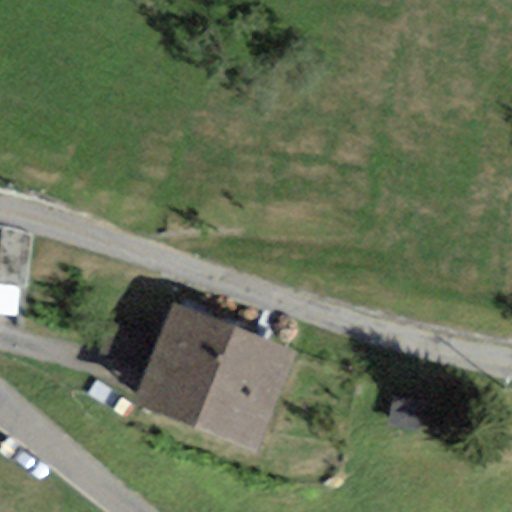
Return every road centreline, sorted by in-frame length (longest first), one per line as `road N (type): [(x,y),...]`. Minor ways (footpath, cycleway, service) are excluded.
road 1 (residential): [(0,220),(90,238),(511,363)]
road 2 (tertiary): [(0,408),(132,511)]
